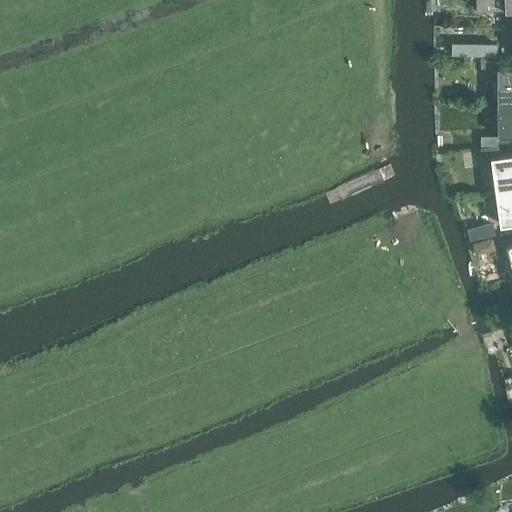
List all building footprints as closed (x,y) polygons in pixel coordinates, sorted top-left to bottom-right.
[(511,7),(511,0),(475,0),(476,9),(511,7)] [(461,42),(460,54),(494,55),(495,43),(461,42)] [(495,55),(507,55),(507,43),(495,43),(495,55)] [(497,101),(511,100),(511,66),(502,66),(502,56),(484,57),(484,67),(496,66),(497,101)] [(511,100),(497,101),(498,135),(511,134),(511,100)] [(498,135),(481,135),(481,145),(498,144),(498,135)] [(498,145),(481,148),(482,157),(491,156),(500,155),(498,145)] [(496,190),(511,187),(511,152),(500,155),(491,156),(496,190)] [(511,187),(496,190),(501,223),(511,221),(511,187)] [(492,223),(479,226),(482,237),(494,234),(492,223)] [(492,237),(473,243),(476,250),(494,245),(492,237)]
